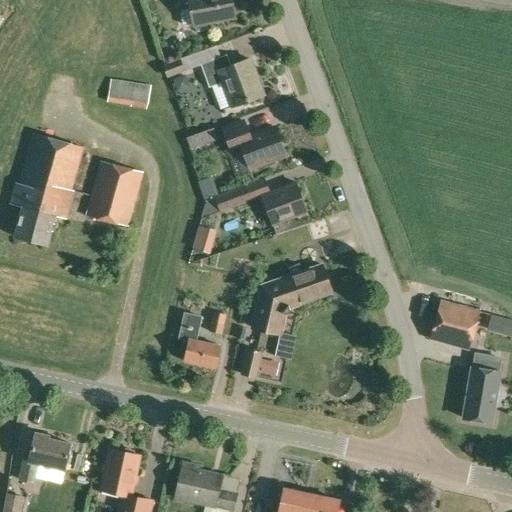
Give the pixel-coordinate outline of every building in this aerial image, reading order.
[(188,0),(190,8),(182,10),(180,14),(182,23),(186,26),(194,24),(194,26),(235,17),(231,0),(188,0)] [(185,71),(201,65),(196,53),(179,59),(164,65),(168,77),(185,71)] [(220,57),(201,65),(209,87),(211,86),(220,108),(231,104),(231,106),(264,94),(251,59),(231,66),(226,55),(220,57)] [(146,110),(150,85),(110,78),(106,101),(130,105),(130,108),(146,110)] [(283,124),(317,116),(313,99),(279,106),(283,124)] [(248,136),(243,121),(223,128),(231,151),(241,147),(249,168),(285,155),(275,127),(248,136)] [(190,149),(217,139),(214,128),(186,138),(190,149)] [(72,189),(83,147),(32,132),(18,183),(14,182),(9,204),(23,207),(15,236),(47,244),(54,215),(56,215),(56,216),(67,219),(74,190),(72,189)] [(129,226),(143,172),(100,161),(85,216),(129,226)] [(272,225),(306,213),(295,183),(261,195),(272,225)] [(245,185),(218,195),(205,200),(200,218),(219,211),(220,213),(252,201),(245,185)] [(201,246),(217,252),(225,228),(209,223),(201,246)] [(280,334),(286,308),(331,293),(322,265),(261,285),(252,327),(280,334)] [(469,350),(480,310),(440,299),(429,339),(469,350)] [(222,334),(226,314),(212,311),(208,331),(222,334)] [(215,367),(220,346),(197,341),(202,317),(184,312),(178,339),(188,342),(184,361),(215,367)] [(511,320),(492,315),(488,328),(511,334),(511,320)] [(257,378),(263,352),(246,348),(240,374),(257,378)] [(491,422),(500,373),(499,372),(501,360),(473,354),(470,367),(471,368),(463,417),(491,422)] [(270,363),(269,373),(286,376),(288,367),(270,363)] [(64,470),(70,443),(48,438),(49,436),(35,433),(29,459),(23,457),(18,481),(35,484),(39,464),(64,470)] [(136,455),(133,450),(125,448),(121,452),(109,450),(101,489),(121,494),(116,511),(151,511),(154,500),(132,496),(140,456),(136,455)] [(233,510),(236,493),(218,489),(221,475),(198,470),(199,466),(182,462),(174,498),(207,505),(205,511),(220,511),(222,507),(233,510)] [(306,511),(310,494),(284,488),(278,511),(306,511)] [(20,511),(23,496),(6,493),(2,511),(20,511)] [(336,511),(339,500),(310,494),(306,511),(336,511)]
